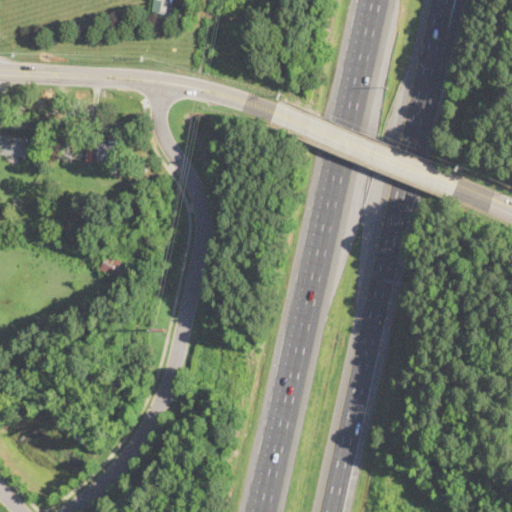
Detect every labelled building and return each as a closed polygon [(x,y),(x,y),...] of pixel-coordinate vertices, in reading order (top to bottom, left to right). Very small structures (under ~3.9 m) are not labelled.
[(0,134),(29,136),(28,157),(1,155),(1,150),(0,149),(0,134)] [(120,141),(119,163),(98,162),(99,153),(95,153),(95,142),(110,143),(111,141),(120,141)] [(94,151),(94,164),(86,163),(87,150),(94,151)] [(43,165),(34,165),(34,154),(43,154),(43,165)] [(109,254),(130,265),(122,279),(101,270),(103,264),(98,262),(100,257),(106,260),(109,254)]
